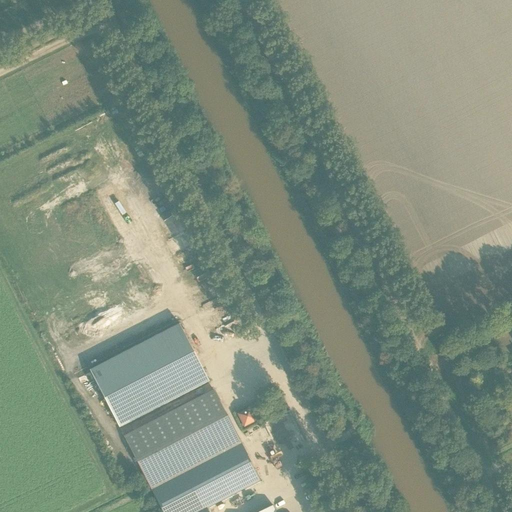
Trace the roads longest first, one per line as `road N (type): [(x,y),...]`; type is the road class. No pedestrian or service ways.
road 1 (unclassified): [(359,511),(100,0)]
road 2 (unclassified): [(502,511),(243,0)]
